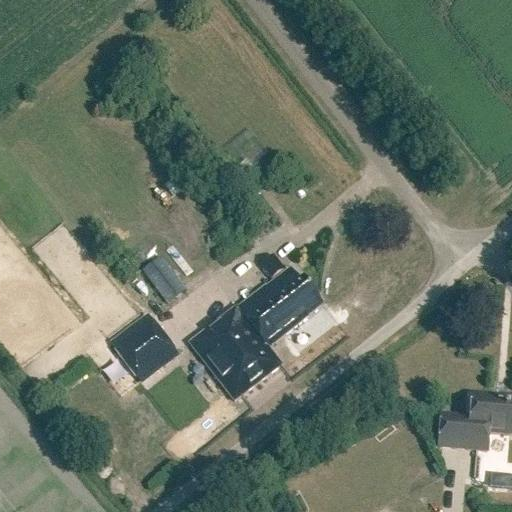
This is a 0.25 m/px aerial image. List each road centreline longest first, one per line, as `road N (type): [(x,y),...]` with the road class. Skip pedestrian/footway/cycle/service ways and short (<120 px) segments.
road 1 (unclassified): [(160,511),(461,265)]
road 2 (unclassified): [(461,265),(256,0)]
